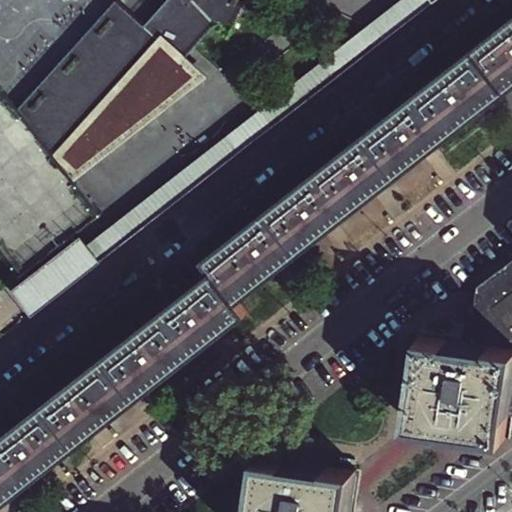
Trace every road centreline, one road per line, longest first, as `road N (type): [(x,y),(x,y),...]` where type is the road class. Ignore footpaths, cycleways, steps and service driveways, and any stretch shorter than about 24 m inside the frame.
road 1 (residential): [(0,363),(465,0)]
road 2 (residential): [(106,511),(511,196)]
